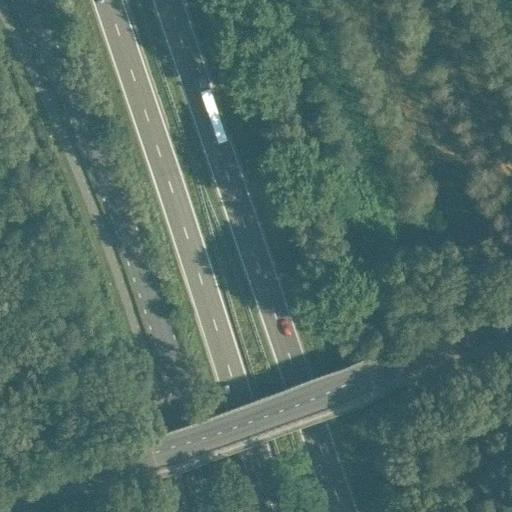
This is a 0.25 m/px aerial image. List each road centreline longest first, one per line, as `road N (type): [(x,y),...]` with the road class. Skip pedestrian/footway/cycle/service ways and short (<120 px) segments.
road 1 (tertiary): [(212,511),(130,238),(16,0)]
road 2 (trunk): [(342,511),(166,0)]
road 3 (trunk): [(104,0),(273,511)]
road 4 (unclassified): [(152,450),(511,321)]
